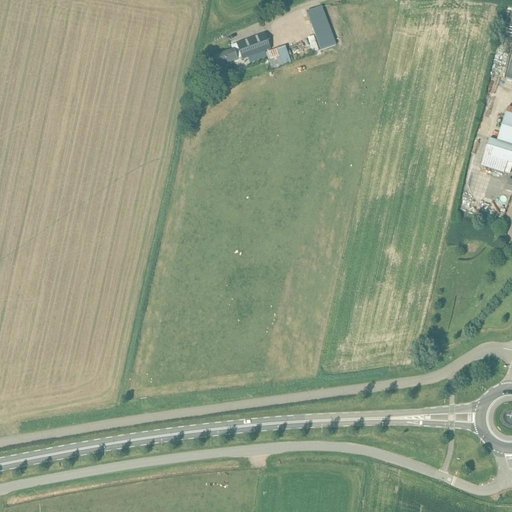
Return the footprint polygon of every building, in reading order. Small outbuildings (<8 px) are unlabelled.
[(322,7),(307,12),(320,51),(335,46),(322,7)] [(265,34),(236,44),(238,49),(242,60),(271,50),(265,34)] [(277,49),(266,53),(271,70),(283,66),(277,49)] [(215,57),(219,66),(236,60),(233,51),(215,57)] [(511,108),(507,107),(496,141),(490,139),(480,166),(504,174),(507,163),(511,164),(511,174),(511,176),(511,175),(511,108)]
